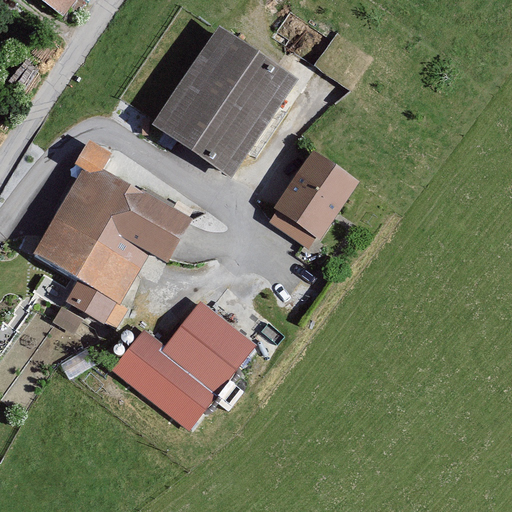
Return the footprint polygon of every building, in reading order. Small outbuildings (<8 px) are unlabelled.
[(293,80),(221,31),(160,119),(231,169),(293,80)] [(315,64),(350,87),(372,54),(337,31),(315,64)] [(110,154),(90,143),(78,163),(89,169),(39,253),(84,280),(70,301),(106,323),(151,249),(167,258),(189,221),(102,168),(110,154)] [(364,176),(321,148),(284,205),(326,233),(364,176)] [(76,332),(84,316),(60,304),(52,320),(76,332)] [(164,352),(145,337),(119,371),(189,425),(251,345),(200,306),(164,352)]
